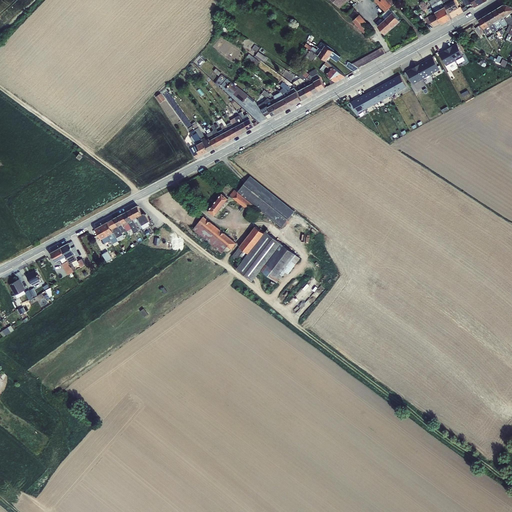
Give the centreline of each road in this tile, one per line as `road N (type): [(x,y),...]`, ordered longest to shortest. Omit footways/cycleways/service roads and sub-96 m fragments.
road 1 (secondary): [(499,0),(0,270)]
road 2 (track): [(298,327),(511,485)]
